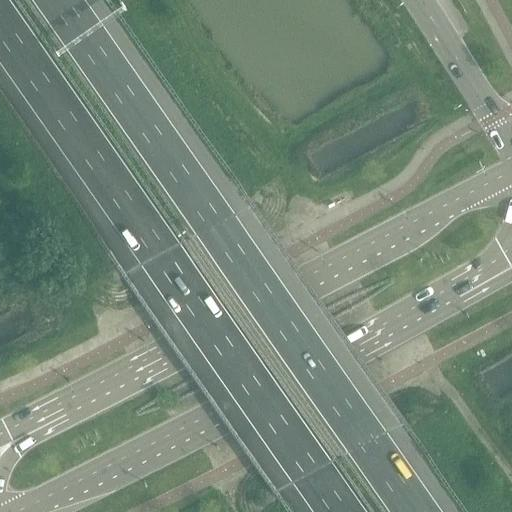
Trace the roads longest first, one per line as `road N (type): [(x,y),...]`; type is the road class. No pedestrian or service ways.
road 1 (motorway): [(419,511),(60,0)]
road 2 (motorway): [(0,24),(340,511)]
road 3 (secondary): [(511,172),(64,403)]
road 4 (secondary): [(21,511),(213,427),(451,301)]
road 5 (motorway): [(511,147),(419,0)]
